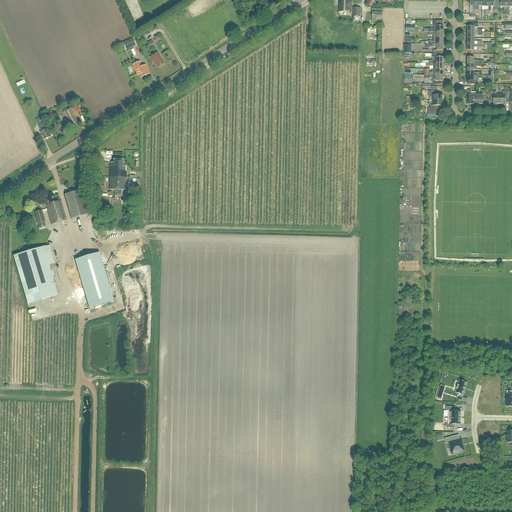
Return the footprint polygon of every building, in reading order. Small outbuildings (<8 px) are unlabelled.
[(144,19),(136,0),(124,0),(135,23),(144,19)] [(349,0),(340,0),(340,2),(339,2),(339,12),(351,13),(352,2),(350,2),(349,0)] [(488,0),(488,15),(491,15),(491,7),(494,7),(494,11),(497,11),(498,1),(494,1),(495,0),(488,0)] [(501,1),(498,1),(497,11),(500,11),(501,7),(504,7),(504,15),(506,15),(507,0),(501,0),(501,1)] [(382,9),(371,9),(371,12),(373,12),(372,24),(382,25),(382,9)] [(429,30),(429,32),(444,32),(444,26),(442,26),(442,21),(433,21),(433,26),(437,26),(437,30),(429,30)] [(467,26),(467,33),(482,33),(482,30),(477,30),(477,27),(479,27),(479,24),(470,23),(470,26),(467,26)] [(145,33),(148,39),(153,36),(150,30),(145,33)] [(124,47),(134,40),(133,38),(122,43),(124,47)] [(134,40),(124,47),(126,51),(136,46),(134,40)] [(444,51),(444,44),(429,44),(429,47),(437,47),(437,50),(433,50),(433,54),(439,54),(440,54),(440,51),(444,51)] [(164,64),(157,53),(150,58),(154,63),(154,62),(158,68),(164,64)] [(439,54),(433,54),(433,60),(429,60),(429,61),(423,61),(423,63),(426,63),(443,63),(444,57),(439,57),(439,54)] [(149,74),(145,66),(142,67),(140,62),(133,65),(138,75),(140,74),(141,78),(145,76),(146,77),(149,75),(148,74),(149,74)] [(443,75),(429,75),(429,78),(433,78),(433,82),(434,82),(434,85),(441,85),(441,82),(443,82),(443,75)] [(467,76),(467,82),(468,82),(468,85),(477,85),(477,82),(477,79),(482,79),(482,76),(467,76)] [(432,101),(443,101),(443,95),(437,95),(437,91),(429,91),(429,95),(431,95),(431,97),(432,97),(432,101)] [(476,105),(476,96),(471,96),(471,91),(466,91),(466,98),(469,98),(469,105),(476,105)] [(482,96),(476,96),(476,105),(483,105),(483,98),(486,98),(486,91),(482,91),(482,96)] [(499,105),(499,94),(496,94),(496,92),(490,92),(491,103),(494,103),(494,105),(499,105)] [(502,94),(499,94),(499,105),(505,105),(505,100),(508,100),(508,92),(502,92),(502,94)] [(443,106),(443,101),(432,101),(433,101),(433,104),(429,104),(428,113),(437,113),(437,106),(443,106)] [(73,113),(71,108),(63,112),(66,118),(70,126),(77,122),(73,114),(73,113)] [(46,129),(43,123),(38,126),(41,132),(40,132),(42,136),(43,136),(45,140),(51,137),(47,129),(46,129)] [(110,177),(126,178),(126,171),(125,171),(125,167),(123,166),(123,160),(113,160),(113,163),(110,163),(110,177)] [(126,178),(110,177),(109,190),(126,190),(126,186),(128,186),(128,184),(126,184),(126,179),(129,179),(129,178),(126,178)] [(88,214),(81,190),(64,195),(72,219),(88,214)] [(55,203),(52,194),(45,196),(46,201),(46,202),(47,205),(46,205),(51,225),(66,221),(61,201),(55,203)] [(44,222),(43,217),(42,215),(41,210),(34,212),(38,224),(44,222)] [(55,264),(50,245),(13,256),(27,304),(58,295),(49,266),(55,264)] [(99,254),(75,261),(89,308),(113,301),(99,254)] [(460,380),(456,392),(463,394),(467,382),(460,380)] [(446,407),(446,411),(448,411),(448,417),(461,418),(461,411),(455,411),(455,407),(446,407)] [(446,424),(446,428),(455,428),(455,424),(461,424),(461,418),(448,417),(448,424),(446,424)] [(464,451),(461,440),(456,441),(454,436),(445,439),(446,445),(450,444),(452,454),(464,451)]
